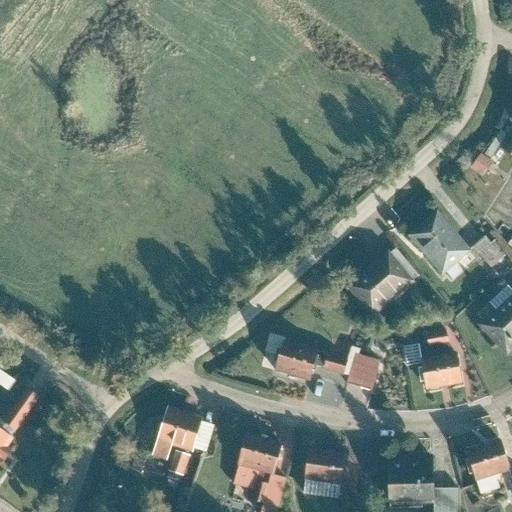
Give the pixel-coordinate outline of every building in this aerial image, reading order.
[(511,120),(505,133),(508,135),(495,157),(511,167),(511,120)] [(484,181),(493,166),(479,157),(470,172),(484,181)] [(439,277),(468,253),(437,215),(407,239),(439,277)] [(502,261),(482,240),(471,250),(491,271),(502,261)] [(367,317),(416,278),(394,251),(345,290),(367,317)] [(506,357),(511,351),(511,281),(487,306),(491,310),(475,325),(506,357)] [(420,391),(463,385),(459,356),(446,358),(443,333),(417,337),(421,361),(416,362),(420,391)] [(269,368),(311,383),(321,357),(278,342),(269,368)] [(324,369),(342,376),(341,381),(369,391),(379,361),(351,351),(347,364),(328,357),(324,369)] [(0,419),(0,422),(16,434),(39,402),(21,390),(0,419)] [(194,456),(204,425),(161,410),(146,457),(161,462),(167,447),(194,456)] [(0,458),(11,443),(0,435),(0,458)] [(274,480),(284,451),(241,437),(226,483),(244,490),(250,473),(267,478),(264,487),(258,484),(252,501),(259,503),(255,511),(271,511),(282,482),(274,480)] [(510,473),(503,446),(462,457),(470,484),(510,473)] [(343,489),(348,458),(302,452),(298,483),(343,489)] [(168,478),(180,482),(187,461),(175,457),(168,478)] [(382,507),(427,506),(426,460),(381,461),(382,507)] [(351,511),(354,501),(341,498),(338,511),(351,511)]
